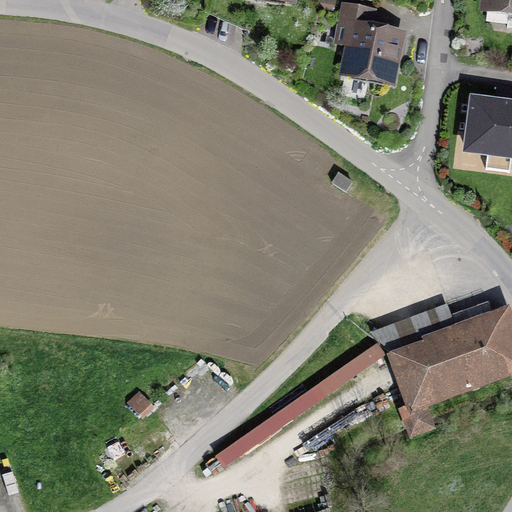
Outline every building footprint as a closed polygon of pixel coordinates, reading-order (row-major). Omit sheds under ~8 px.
[(208,0),(205,18),(219,21),(221,6),(222,3),(208,0)] [(296,0),(234,0),(234,7),(295,13),(296,0)] [(511,0),(474,0),(472,21),(511,26),(511,0)] [(219,21),(218,24),(229,26),(232,8),(221,6),(219,21)] [(325,53),(337,56),(331,86),(385,96),(396,39),(370,34),(373,16),(334,9),(325,53)] [(465,159),(511,162),(511,102),(470,99),(465,159)] [(333,180),(327,191),(340,199),(347,188),(333,180)] [(488,304),(454,318),(448,303),(411,318),(420,340),(491,311),(488,304)] [(511,384),(511,358),(498,320),(372,367),(395,428),(511,384)] [(364,358),(209,465),(218,477),(372,370),(364,358)]
